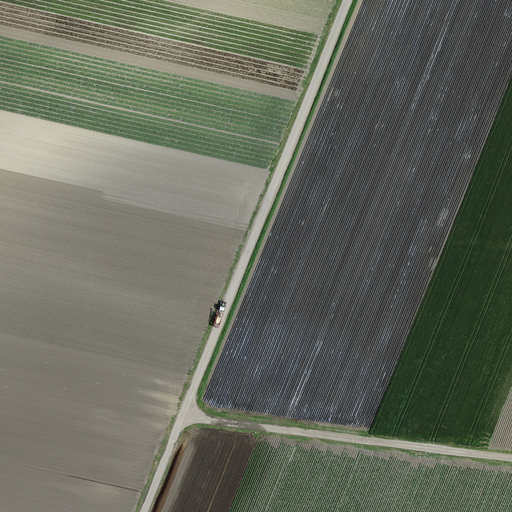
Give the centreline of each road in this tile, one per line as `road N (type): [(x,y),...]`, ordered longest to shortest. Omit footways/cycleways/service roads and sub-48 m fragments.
road 1 (track): [(339,0),(142,511)]
road 2 (track): [(511,449),(183,409)]
